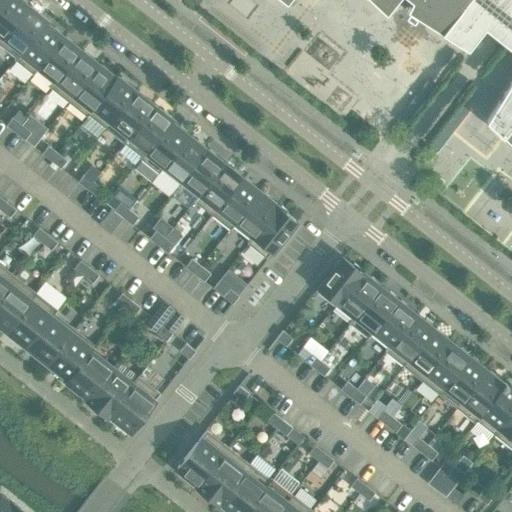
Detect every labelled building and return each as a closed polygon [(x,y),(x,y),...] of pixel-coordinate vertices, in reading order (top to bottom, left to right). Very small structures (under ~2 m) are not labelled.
[(2,0),(0,3),(0,40),(27,6),(25,4),(27,2),(24,0),(2,0)] [(511,0),(281,0),(287,4),(290,0),(370,0),(386,14),(396,0),(412,0),(407,11),(466,48),(484,26),(497,37),(511,48),(511,80),(486,121),(511,145),(511,0)] [(29,7),(27,6),(0,40),(0,44),(15,57),(14,59),(45,20),(36,13),(38,11),(31,5),(29,7)] [(46,20),(45,20),(14,59),(32,73),(61,36),(59,34),(61,32),(54,27),(53,29),(44,22),(46,20)] [(64,38),(61,36),(32,73),(33,74),(36,70),(52,83),(49,87),(50,87),(79,50),(70,43),(72,41),(65,36),(64,38)] [(82,52),(79,50),(50,87),(68,101),(97,64),(88,57),(90,55),(83,50),(82,52)] [(101,64),(100,66),(97,64),(68,101),(86,116),(117,76),(116,76),(115,78),(106,71),(108,69),(101,64)] [(119,78),(117,76),(86,116),(88,114),(105,128),(135,90),(126,83),(127,81),(121,76),(119,78)] [(415,109),(435,84),(428,77),(407,103),(415,109)] [(137,92),(135,90),(105,128),(123,142),(153,104),(143,97),(145,95),(139,90),(137,92)] [(163,110),(162,112),(153,104),(123,142),(140,156),(139,157),(139,158),(170,119),(168,117),(170,115),(163,110)] [(449,136),(469,110),(461,104),(441,130),(449,136)] [(15,132),(21,124),(11,116),(5,124),(15,132)] [(171,119),(170,119),(139,158),(157,172),(187,135),(185,133),(186,131),(180,126),(178,128),(170,121),(171,119)] [(30,131),(21,124),(15,132),(24,139),(30,131)] [(196,142),(187,135),(157,172),(158,173),(161,169),(178,182),(205,149),(203,147),(204,145),(198,140),(196,142)] [(41,152),(50,160),(57,152),(47,145),(41,152)] [(207,151),(205,149),(178,182),(196,196),(193,200),(223,163),(214,156),(215,154),(209,148),(207,151)] [(59,167),(66,159),(57,152),(50,160),(59,167)] [(232,170),(223,163),(193,200),(211,214),(241,177),(238,175),(240,173),(233,168),(232,170)] [(76,181),(86,188),(92,180),(83,173),(76,181)] [(243,179),(241,177),(211,214),(229,228),(258,191),(249,184),(251,182),(244,177),(243,179)] [(95,196),(101,188),(92,180),(86,188),(95,196)] [(261,193),(258,191),(229,228),(230,229),(233,225),(250,239),(276,205),(267,198),(269,196),(262,191),(261,193)] [(0,209),(9,217),(15,209),(6,201),(0,208),(0,209)] [(122,217),(128,209),(118,201),(112,209),(122,217)] [(279,207),(276,205),(250,239),(253,236),(271,250),(295,220),(285,212),(287,210),(280,205),(279,207)] [(137,216),(128,209),(122,217),(131,224),(137,216)] [(41,242),(47,234),(38,227),(32,234),(41,242)] [(158,245),(164,237),(154,229),(148,237),(158,245)] [(50,249),(57,241),(47,234),(41,242),(50,249)] [(167,252),(173,244),(164,237),(158,245),(167,252)] [(342,257),(315,290),(334,305),(360,271),(358,270),(360,267),(353,262),(352,264),(342,257)] [(194,273),(200,265),(190,258),(184,266),(194,273)] [(73,267),(82,275),(89,267),(79,259),(73,267)] [(0,294),(15,275),(0,263),(0,294)] [(203,280),(209,273),(200,265),(194,273),(203,280)] [(92,282),(98,274),(89,267),(82,275),(92,282)] [(334,305),(351,318),(352,319),(378,285),(376,284),(378,282),(371,276),(370,279),(360,271),(334,305)] [(0,327),(3,330),(4,328),(6,329),(36,292),(15,275),(0,294),(0,327)] [(368,338),(371,334),(370,333),(396,300),(394,298),(396,296),(389,291),(388,293),(378,285),(352,319),(351,318),(348,322),(368,338)] [(238,295),(228,288),(222,295),(231,303),(238,295)] [(36,292),(6,329),(16,337),(14,339),(23,346),(25,344),(27,345),(56,308),(36,292)] [(124,307),(130,299),(121,292),(114,300),(124,307)] [(133,315),(139,307),(130,299),(124,307),(133,315)] [(388,348),(391,344),(414,314),(405,306),(407,304),(400,299),(398,301),(396,300),(370,333),(371,334),(388,348)] [(56,308),(27,345),(28,347),(27,349),(36,356),(38,354),(48,362),(74,328),(54,312),(57,309),(56,308)] [(391,344),(408,357),(409,358),(432,328),(430,326),(431,324),(425,319),(423,321),(414,314),(391,344)] [(165,340),(172,332),(162,325),(156,332),(165,340)] [(74,328),(48,362),(57,369),(55,371),(65,379),(67,377),(68,378),(66,380),(67,380),(95,345),(74,328)] [(408,357),(402,365),(420,379),(450,342),(441,335),(442,333),(436,328),(434,330),(432,328),(409,358),(408,357)] [(282,330),(276,338),(285,345),(291,337),(282,330)] [(450,342),(420,379),(438,393),(468,356),(466,354),(467,352),(461,347),(459,349),(450,342)] [(188,358),(194,350),(185,343),(179,350),(188,358)] [(78,389),(87,396),(85,398),(86,398),(111,367),(91,351),(95,345),(67,380),(68,381),(67,383),(76,391),(78,389)] [(310,352),(304,360),(314,368),(320,360),(310,352)] [(468,356),(438,393),(456,408),(486,370),(477,363),(478,361),(472,356),(470,358),(468,356)] [(329,367),(320,360),(314,368),(323,375),(329,367)] [(97,407),(107,415),(138,375),(137,375),(131,382),(111,367),(86,398),(88,400),(86,402),(95,409),(97,407)] [(490,370),(488,372),(486,370),(456,408),(475,422),(476,420),(505,382),(503,384),(495,377),(496,375),(490,370)] [(159,392),(138,375),(107,415),(109,413),(112,416),(110,418),(117,423),(118,421),(130,430),(159,392)] [(346,381),(340,388),(349,396),(356,388),(346,381)] [(476,420),(494,434),(511,410),(511,384),(509,382),(507,384),(505,382),(476,420)] [(248,392),(239,385),(232,393),(242,400),(248,392)] [(349,396),(359,403),(365,395),(356,388),(349,396)] [(382,409),(376,417),(385,424),(391,416),(382,409)] [(511,410),(494,434),(511,448),(511,410)] [(282,419),(273,412),(266,420),(276,427),(282,419)] [(401,424),(391,416),(385,424),(395,432),(401,424)] [(292,427),(282,419),(276,427),(285,435),(292,427)] [(197,483),(196,485),(227,446),(206,429),(177,467),(188,475),(186,478),(193,483),(194,481),(197,483)] [(427,444),(418,437),(412,445),(421,452),(427,444)] [(324,452),(314,444),(308,452),(317,460),(324,452)] [(427,444),(421,452),(430,460),(437,452),(427,444)] [(214,503),(216,501),(217,502),(248,463),(227,446),(196,485),(206,493),(204,495),(214,503)] [(333,459),(324,452),(317,460),(327,467),(333,459)] [(229,511),(242,511),(270,477),(268,478),(248,463),(217,502),(218,502),(219,500),(228,507),(227,510),(229,511)] [(454,465),(447,473),(457,481),(463,473),(454,465)] [(276,511),(291,493),(270,477),(242,511),(276,511)] [(365,485),(356,477),(349,485),(359,492),(365,485)] [(374,492),(365,485),(359,492),(368,500),(374,492)] [(492,496),(483,488),(476,496),(486,503),(492,496)] [(309,511),(312,510),(291,493),(276,511),(309,511)] [(0,497),(0,496),(0,511),(23,511),(13,504),(12,506),(0,497)]
